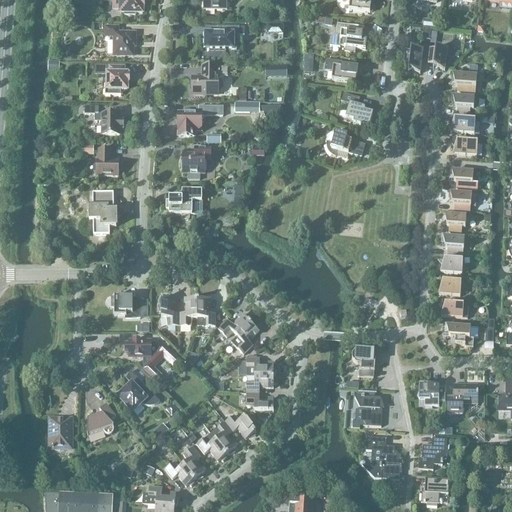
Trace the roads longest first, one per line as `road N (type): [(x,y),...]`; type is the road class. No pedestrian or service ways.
road 1 (residential): [(140,271),(149,122),(169,0)]
road 2 (residential): [(199,511),(291,433),(305,336)]
road 3 (residential): [(140,271),(221,272),(305,336)]
road 4 (residential): [(408,511),(412,439),(390,336)]
road 5 (residential): [(418,332),(432,161)]
